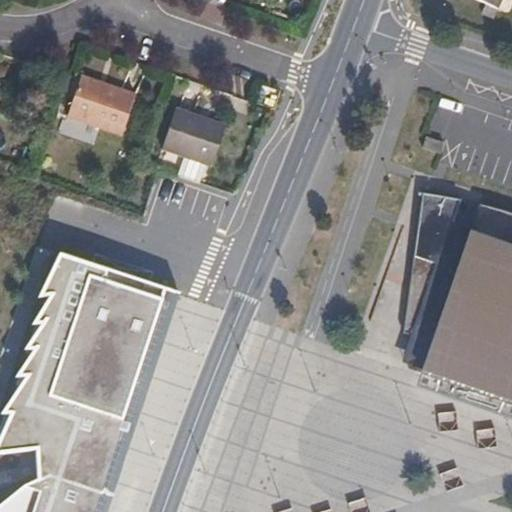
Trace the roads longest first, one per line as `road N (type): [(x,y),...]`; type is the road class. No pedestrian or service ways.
road 1 (secondary): [(331,84),(163,511)]
road 2 (residential): [(331,84),(111,5)]
road 3 (residential): [(355,24),(511,77)]
